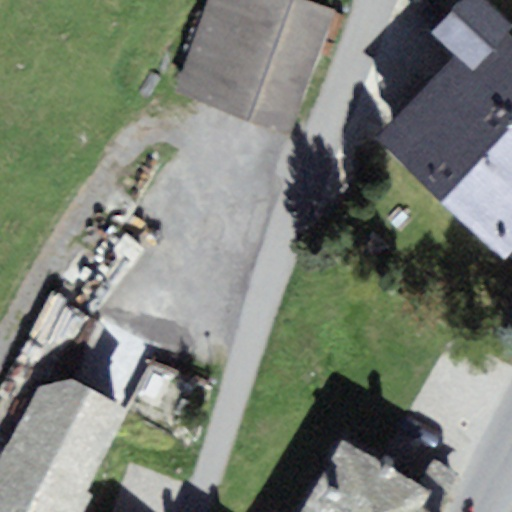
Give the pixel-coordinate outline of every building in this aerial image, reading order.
[(290,134),(334,10),(305,0),(208,0),(175,93),(290,134)] [(511,31),(511,23),(487,0),(462,0),(432,32),(452,52),(473,72),(509,34),(511,31)] [(503,263),(511,253),(511,36),(509,34),(473,72),(452,52),(378,137),(503,263)] [(37,387),(0,458),(0,511),(84,511),(94,495),(86,492),(130,411),(72,377),(37,387)] [(425,511),(421,508),(432,495),(341,439),(295,511),(425,511)]
